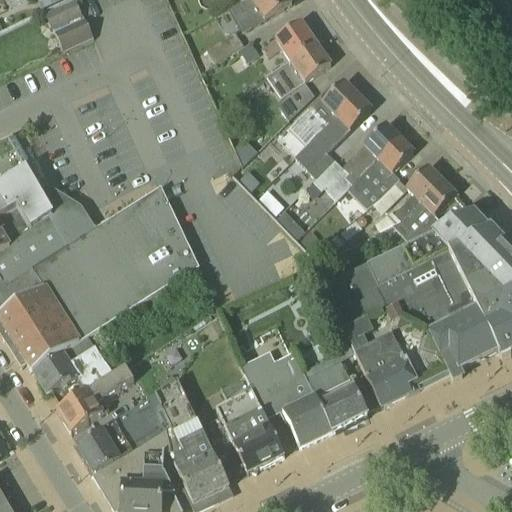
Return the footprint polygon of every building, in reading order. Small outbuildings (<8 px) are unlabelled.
[(38,0),(43,10),(65,0),(38,0)] [(286,0),(253,0),(251,1),(228,14),(241,37),(292,9),(286,0)] [(75,6),(58,13),(57,11),(44,17),(51,34),(65,28),(64,26),(81,18),(75,6)] [(93,43),(84,22),(54,36),(63,56),(93,43)] [(281,53),(290,66),(316,48),(301,26),(261,53),(267,62),(281,53)] [(205,54),(215,68),(244,50),(234,36),(205,54)] [(250,47),(239,55),(247,67),(258,59),(250,47)] [(316,48),(290,66),(278,74),(293,95),(281,103),(279,111),(287,124),(313,100),(305,88),(331,70),(316,48)] [(305,152),(317,141),(357,101),(343,87),(322,107),(320,103),(288,134),(298,145),(305,152)] [(357,101),(317,141),(305,152),(300,157),(294,162),(306,174),(315,183),(333,164),(327,158),(371,116),(357,101)] [(349,193),(359,183),(399,144),(385,130),(352,162),(342,172),(333,164),(315,183),(337,205),(341,201),(349,193)] [(8,144),(0,147),(0,221),(4,219),(16,211),(39,196),(8,144)] [(359,183),(349,193),(355,200),(353,202),(366,214),(372,210),(375,207),(398,186),(399,184),(393,178),(413,158),(399,144),(359,183)] [(233,151),(242,171),(256,157),(246,146),(238,146),(233,151)] [(378,237),(401,226),(441,187),(427,172),(406,193),(414,200),(395,219),(392,216),(375,229),(378,237)] [(260,186),(249,175),(239,184),(251,196),(260,186)] [(441,187),(401,226),(418,244),(444,231),(435,221),(455,201),(441,187)] [(39,196),(16,211),(32,239),(0,258),(0,326),(30,375),(31,375),(33,378),(88,343),(199,273),(188,249),(161,192),(96,233),(41,200),(39,196)] [(348,207),(353,202),(355,200),(349,193),(341,201),(348,207)] [(269,214),(275,220),(284,211),(277,205),(269,214)] [(0,258),(32,239),(16,211),(4,219),(0,221),(0,258)] [(381,413),(384,411),(384,412),(420,394),(420,393),(449,379),(453,385),(462,381),(459,374),(497,355),(502,364),(511,360),(511,358),(511,357),(511,256),(511,257),(490,234),(489,236),(472,218),(444,231),(418,244),(389,258),(349,277),(348,278),(329,287),(321,291),(355,360),(381,413)] [(356,225),(340,236),(346,244),(361,232),(356,225)] [(311,256),(319,250),(308,236),(300,244),(311,256)] [(338,259),(326,265),(320,268),(329,287),(336,284),(348,278),(338,259)] [(304,379),(320,410),(333,436),(367,420),(354,393),(341,366),(355,360),(321,291),(309,298),(338,359),(316,370),(317,372),(304,379)] [(77,386),(85,397),(88,395),(111,380),(88,343),(33,378),(47,400),(65,389),(67,393),(77,386)] [(240,371),(256,404),(274,396),(301,452),(333,436),(320,410),(304,379),(294,359),(295,359),(294,357),(275,366),(270,356),(240,371)] [(124,372),(111,380),(88,395),(93,404),(98,401),(101,406),(133,385),(124,372)] [(193,511),(205,511),(233,500),(180,384),(155,400),(167,434),(171,431),(183,457),(174,461),(175,469),(186,494),(185,494),(193,511)] [(103,419),(93,404),(88,395),(85,397),(56,415),(61,422),(71,439),(103,419)] [(284,461),(251,396),(216,414),(233,450),(248,479),(252,477),(256,478),(257,474),(259,473),(284,461)] [(92,481),(114,467),(167,434),(155,400),(77,449),(78,451),(75,453),(80,461),(88,465),(93,473),(89,476),(92,481)] [(116,471),(114,467),(92,481),(103,499),(111,511),(180,511),(166,480),(163,480),(164,455),(145,454),(124,466),(116,471)] [(0,511),(8,511),(0,498),(0,511)]
